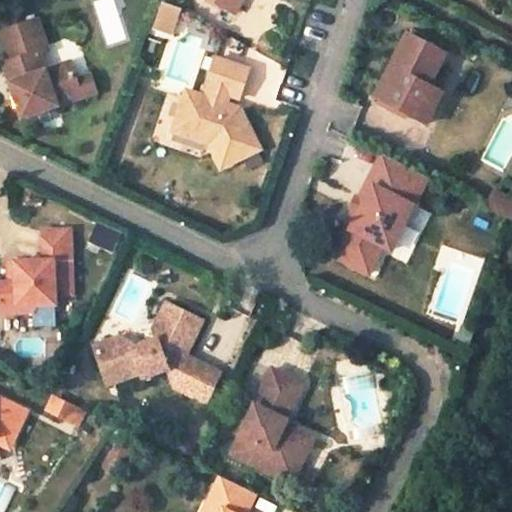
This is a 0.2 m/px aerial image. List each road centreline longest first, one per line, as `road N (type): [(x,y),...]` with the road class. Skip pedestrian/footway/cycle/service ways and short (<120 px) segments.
road 1 (residential): [(254,280),(400,348),(424,383),(354,511)]
road 2 (residential): [(349,0),(254,280)]
road 3 (residential): [(0,150),(254,280)]
